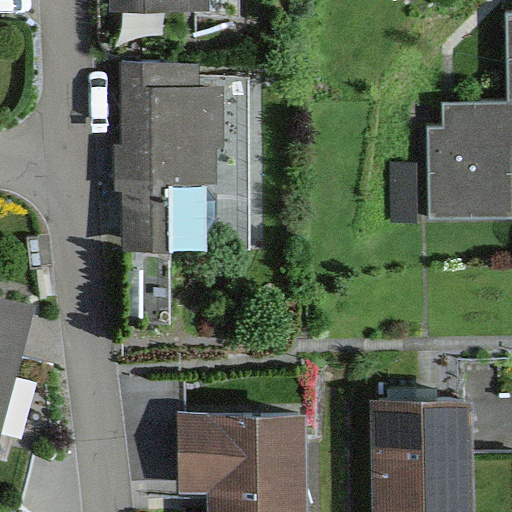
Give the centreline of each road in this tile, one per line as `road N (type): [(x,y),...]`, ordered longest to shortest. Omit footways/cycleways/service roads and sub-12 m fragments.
road 1 (residential): [(105,511),(61,149)]
road 2 (residential): [(61,149),(57,0)]
